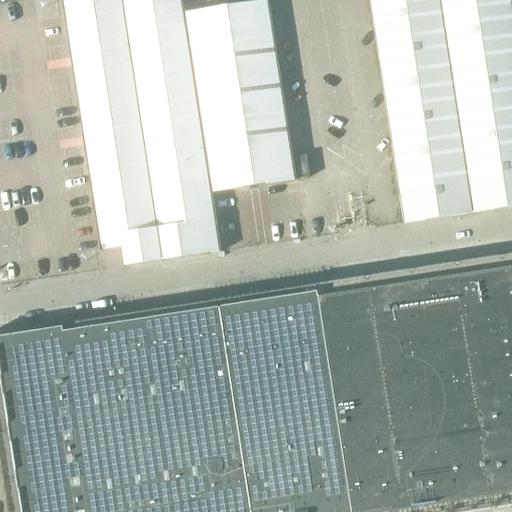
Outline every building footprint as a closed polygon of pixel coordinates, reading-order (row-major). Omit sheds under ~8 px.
[(183,0),(61,0),(98,239),(117,236),(122,267),(222,252),(213,193),(296,181),(296,180),(293,159),(269,1),(186,14),(183,0)] [(511,6),(511,0),(368,0),(404,224),(511,207),(511,6)] [(307,156),(293,159),(296,180),(310,177),(307,156)] [(321,286),(316,287),(349,511),(460,511),(511,504),(511,259),(321,289),(321,286)] [(349,511),(316,287),(315,285),(0,334),(0,376),(21,511),(349,511)]
